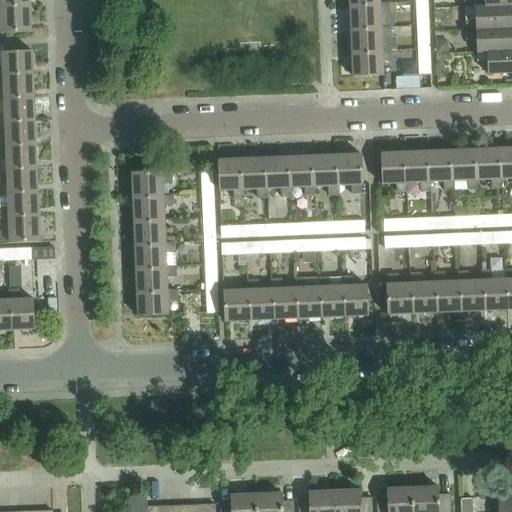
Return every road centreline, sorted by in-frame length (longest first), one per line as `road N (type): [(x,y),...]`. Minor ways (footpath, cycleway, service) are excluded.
road 1 (residential): [(511,111),(73,126)]
road 2 (residential): [(84,369),(511,352)]
road 3 (residential): [(84,369),(73,126)]
road 4 (residential): [(73,126),(68,0)]
